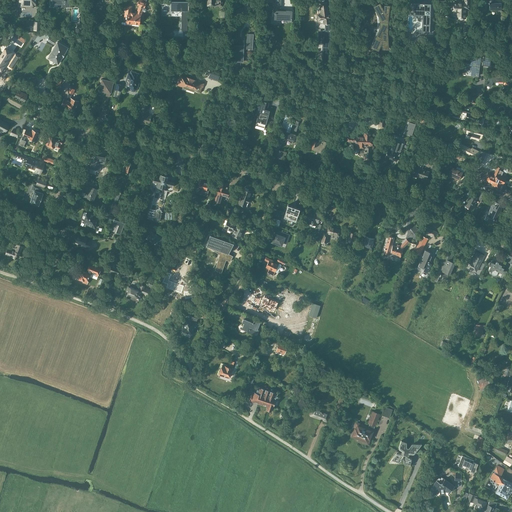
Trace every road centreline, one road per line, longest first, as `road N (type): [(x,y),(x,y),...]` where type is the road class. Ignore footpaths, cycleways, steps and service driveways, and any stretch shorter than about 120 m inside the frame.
road 1 (track): [(280,440),(194,388),(191,362),(152,328),(0,272)]
road 2 (residential): [(497,243),(404,200),(323,197),(274,183)]
road 3 (residential): [(274,183),(78,130)]
road 4 (residential): [(191,362),(248,259),(274,183)]
road 5 (residential): [(26,280),(78,130)]
road 6 (unclassified): [(390,511),(280,440)]
